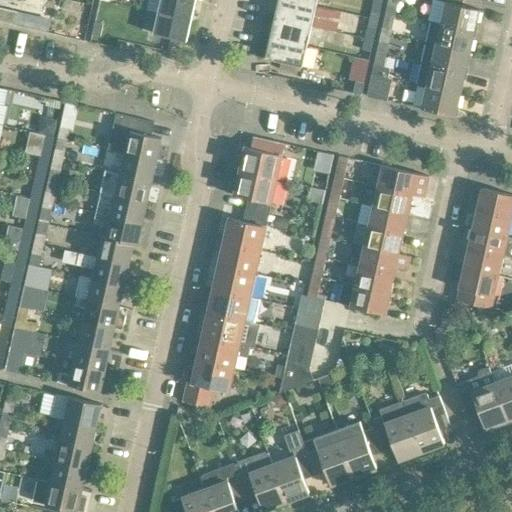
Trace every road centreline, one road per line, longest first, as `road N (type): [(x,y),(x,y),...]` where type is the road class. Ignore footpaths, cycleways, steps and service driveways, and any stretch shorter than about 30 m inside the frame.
road 1 (residential): [(129,511),(200,195),(199,125),(209,84)]
road 2 (residential): [(321,372),(335,314),(413,331),(424,323),(466,142)]
road 3 (residential): [(466,142),(209,84)]
road 4 (residential): [(209,84),(154,70),(104,86),(0,63)]
road 5 (residential): [(511,459),(362,511)]
